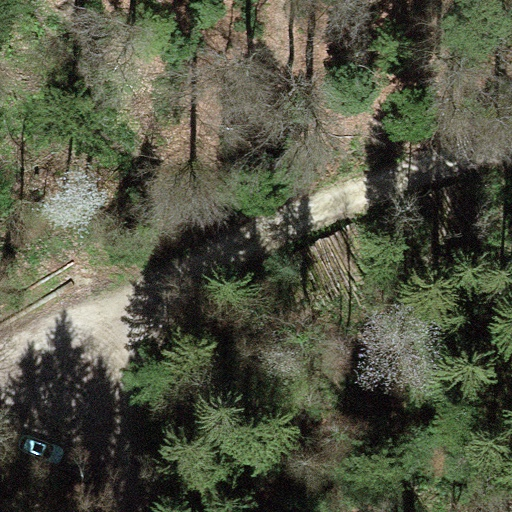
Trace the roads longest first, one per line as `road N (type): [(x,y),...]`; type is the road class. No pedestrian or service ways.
road 1 (track): [(44,359),(153,292),(387,177),(511,144)]
road 2 (track): [(131,511),(44,359)]
